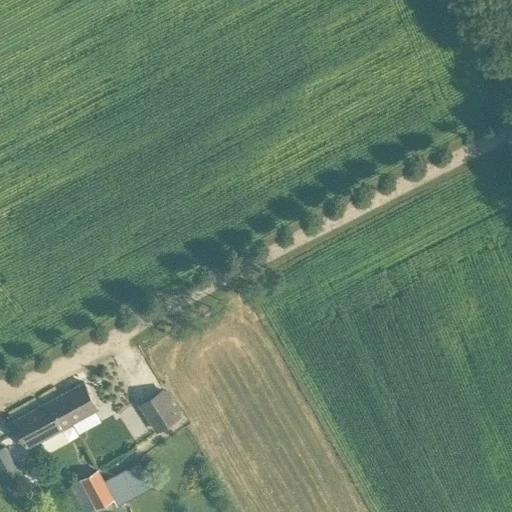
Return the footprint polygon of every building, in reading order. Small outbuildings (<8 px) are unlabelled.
[(84,381),(49,401),(63,427),(73,422),(96,409),(98,408),(94,399),(84,381)] [(163,389),(141,404),(158,429),(180,415),(163,389)] [(28,447),(63,427),(49,401),(14,420),(28,447)] [(3,446),(0,447),(0,472),(5,478),(17,472),(3,446)] [(140,461),(106,480),(115,498),(119,504),(153,485),(140,461)] [(99,468),(80,478),(97,508),(115,498),(106,480),(99,468)]
